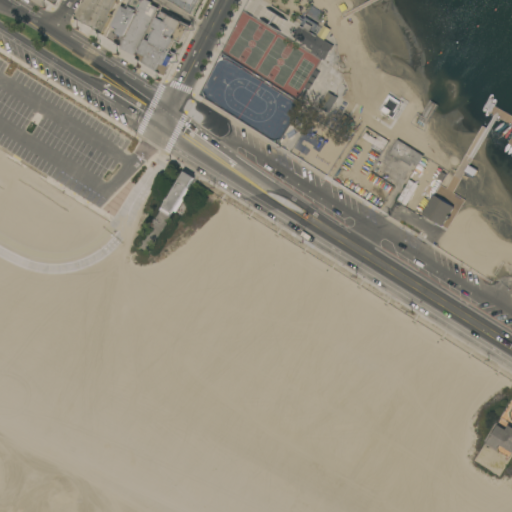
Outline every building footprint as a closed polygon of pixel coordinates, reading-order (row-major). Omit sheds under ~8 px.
[(94,29),(94,28),(76,18),(84,3),(85,4),(86,0),(120,0),(119,3),(117,2),(110,17),(112,18),(104,34),(94,29)] [(124,37),(117,34),(119,29),(112,26),(122,7),(125,8),(127,6),(129,7),(132,0),(141,0),(143,1),(138,12),(129,7),(128,9),(136,13),(124,37)] [(135,55),(121,48),(145,0),(147,0),(153,3),(152,4),(159,8),(135,55)] [(201,0),(194,14),(171,0),(201,0)] [(163,11),(192,27),(182,45),(176,42),(172,51),(176,54),(170,66),(171,67),(166,76),(146,65),(146,64),(137,59),(163,11)] [(319,54),(307,47),(307,46),(294,37),(306,17),(319,25),(318,26),(322,29),(317,36),(321,38),(320,40),(321,40),(324,36),(330,39),(327,44),(331,46),(325,57),(319,54)] [(449,89),(440,83),(447,73),(456,78),(449,89)] [(392,137),(384,151),(363,138),(372,124),(374,120),(395,133),(392,137)] [(424,156),(418,167),(413,164),(412,167),(401,160),(400,162),(389,155),(398,140),(424,156)] [(185,171),(195,178),(190,187),(189,187),(188,189),(190,190),(177,213),(174,211),(171,216),(161,210),(185,171)] [(443,227),(436,222),(435,225),(426,220),(428,217),(423,214),(434,195),(455,207),(443,227)] [(511,452),(501,446),(498,451),(486,444),(498,425),(507,430),(510,426),(511,427),(511,452)]
